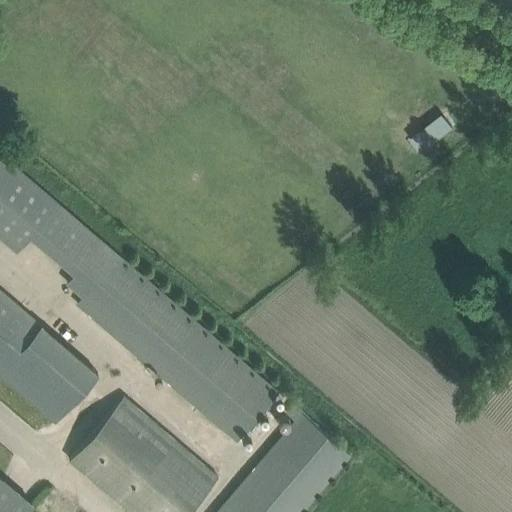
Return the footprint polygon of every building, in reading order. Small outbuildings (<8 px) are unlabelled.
[(421,150),(456,125),(445,110),(410,134),(421,150)] [(0,236),(16,250),(28,236),(57,203),(0,154),(0,236)] [(277,393),(117,255),(104,270),(96,263),(89,271),(81,264),(66,281),(83,296),(77,303),(237,440),(277,393)] [(0,289),(0,374),(56,422),(88,385),(30,335),(40,324),(39,324),(29,314),(0,289)] [(129,511),(187,511),(218,477),(123,396),(68,459),(129,511)] [(294,421),(216,511),(299,511),(349,454),(301,413),(292,405),(285,413),(294,421)] [(0,511),(22,511),(32,501),(0,472),(0,511)] [(61,511),(80,511),(70,503),(61,511)]
